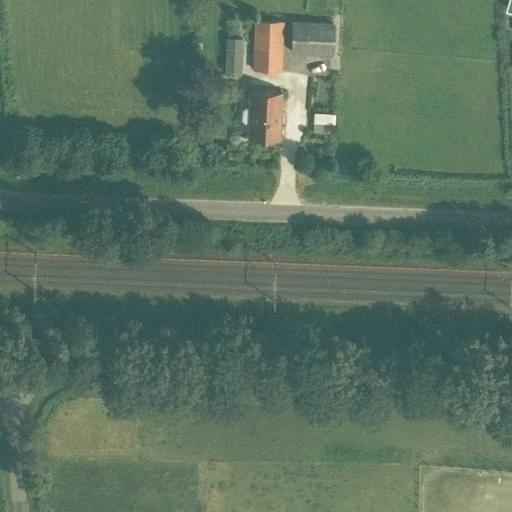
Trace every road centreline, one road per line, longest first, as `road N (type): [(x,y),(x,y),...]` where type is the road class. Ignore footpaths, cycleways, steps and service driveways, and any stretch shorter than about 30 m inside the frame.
road 1 (unclassified): [(0,199),(511,221)]
road 2 (tertiary): [(511,380),(14,360)]
road 3 (unclassified): [(14,360),(22,511)]
